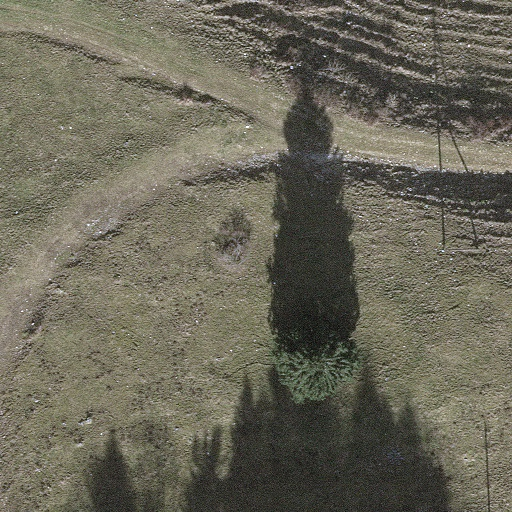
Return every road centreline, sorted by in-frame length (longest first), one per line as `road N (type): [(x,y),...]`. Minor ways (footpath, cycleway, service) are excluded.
road 1 (track): [(511,182),(256,161),(122,197),(17,295),(0,378)]
road 2 (track): [(0,19),(26,16),(284,122),(364,170)]
